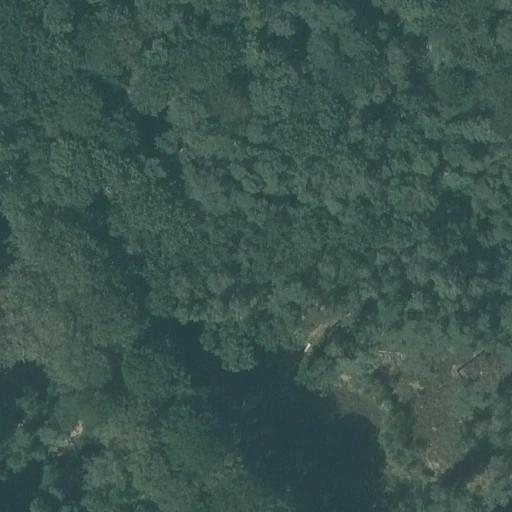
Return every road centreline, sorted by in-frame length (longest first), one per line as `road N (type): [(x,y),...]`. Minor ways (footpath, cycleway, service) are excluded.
road 1 (unknown): [(511,281),(391,286),(337,305),(268,393),(184,456)]
road 2 (unknown): [(0,218),(227,511)]
